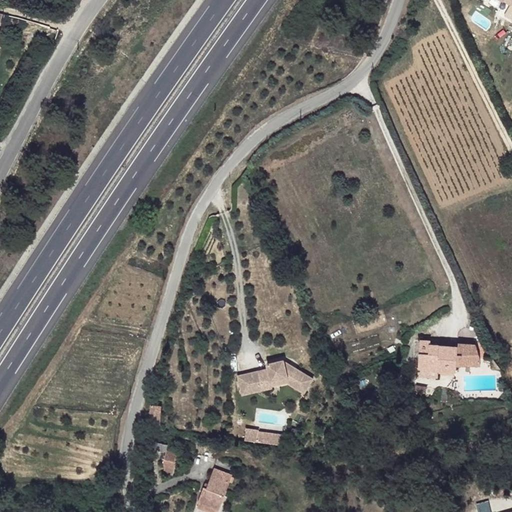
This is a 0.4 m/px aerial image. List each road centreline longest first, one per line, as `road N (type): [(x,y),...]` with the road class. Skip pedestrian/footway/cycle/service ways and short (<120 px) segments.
road 1 (unclassified): [(398,0),(359,73),(244,152),(212,187),(180,259),(127,436),(135,511)]
road 2 (motorway): [(0,385),(102,221),(257,0)]
road 3 (motorway): [(225,0),(0,333)]
road 4 (tertiary): [(93,0),(0,165)]
road 5 (unknown): [(428,0),(511,164)]
road 6 (unknown): [(212,187),(243,361)]
